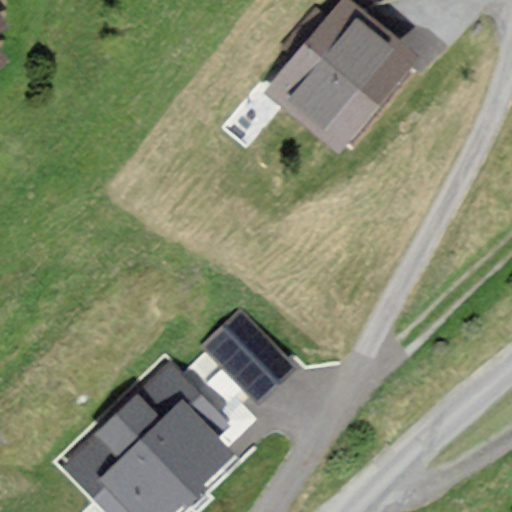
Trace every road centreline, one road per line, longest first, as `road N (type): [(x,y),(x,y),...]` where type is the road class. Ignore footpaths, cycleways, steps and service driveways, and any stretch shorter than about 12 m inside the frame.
road 1 (residential): [(267,511),(375,335),(511,82)]
road 2 (unclassified): [(511,363),(348,511)]
road 3 (track): [(511,245),(380,361),(362,357)]
